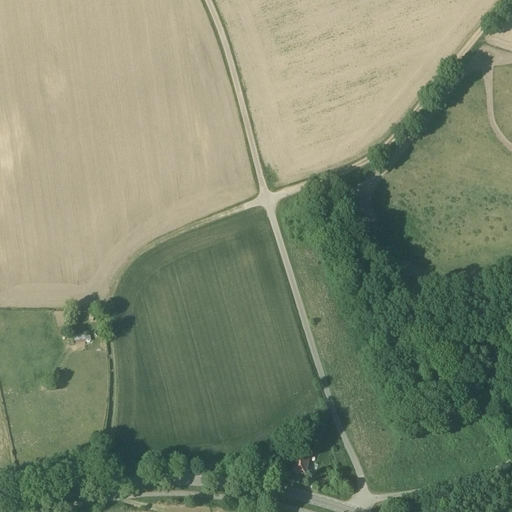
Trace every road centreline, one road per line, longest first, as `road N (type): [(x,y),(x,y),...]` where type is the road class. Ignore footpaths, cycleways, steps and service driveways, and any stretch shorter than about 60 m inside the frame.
road 1 (unclassified): [(363,500),(207,0)]
road 2 (track): [(270,195),(177,230),(126,266),(107,322),(113,399),(94,486)]
road 3 (tertiary): [(354,511),(191,480),(94,486),(0,507)]
road 4 (track): [(270,195),(364,159),(509,0)]
road 5 (unclassified): [(363,500),(461,482),(511,461)]
